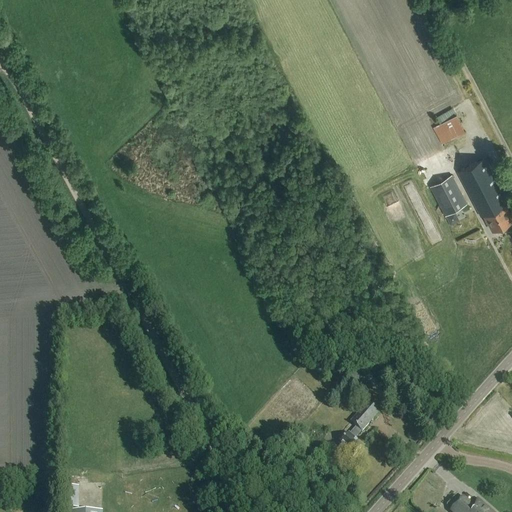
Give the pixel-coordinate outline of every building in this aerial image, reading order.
[(444,142),(469,130),(458,106),(439,115),(442,122),(436,125),(444,142)] [(492,230),(511,219),(511,217),(505,203),(509,202),(485,156),(457,171),(481,216),(483,215),(488,224),(489,224),(492,230)] [(467,204),(452,175),(430,186),(445,215),(467,204)] [(361,372),(347,368),(345,377),(358,381),(361,372)] [(371,383),(373,377),(361,373),(359,379),(371,383)] [(356,427),(349,435),(348,434),(338,445),(353,458),(363,447),(355,440),(380,413),(369,402),(350,422),(356,427)] [(78,487),(62,487),(63,509),(79,509),(78,487)] [(492,511),(477,499),(472,506),(463,498),(451,511),(492,511)]
